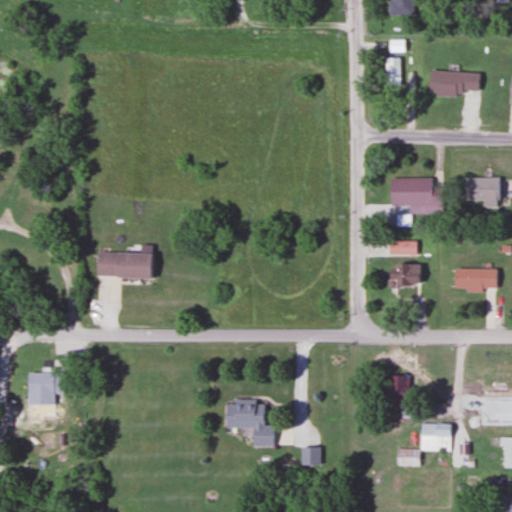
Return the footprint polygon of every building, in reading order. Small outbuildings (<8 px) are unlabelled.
[(389,0),(389,15),(413,15),(412,0),(389,0)] [(384,57),(384,87),(401,87),(401,57),(384,57)] [(482,199),(482,208),(496,208),(496,177),(463,177),(463,199),(482,199)] [(429,178),(388,178),(388,205),(409,205),(409,213),(440,213),(440,195),(429,195),(429,178)] [(386,254),(416,254),(416,240),(386,240),(386,254)] [(94,276),(147,278),(149,245),(138,245),(137,253),(95,252),(94,276)] [(386,286),(416,286),(416,263),(386,263),(386,286)] [(495,269),(452,269),(452,291),(495,291),(495,269)] [(57,394),(57,372),(24,372),(24,394),(57,394)] [(384,409),(408,409),(408,375),(384,375),(384,409)] [(273,446),(273,425),(264,425),(264,401),(223,401),(223,428),(249,428),(249,446),(273,446)] [(419,451),(451,451),(451,423),(419,423),(419,451)] [(511,436),(502,437),(502,467),(511,467),(511,436)] [(300,446),(300,466),(318,466),(318,446),(300,446)] [(396,466),(418,466),(418,450),(396,450),(396,466)] [(511,511),(511,495),(500,495),(499,511),(511,511)]
